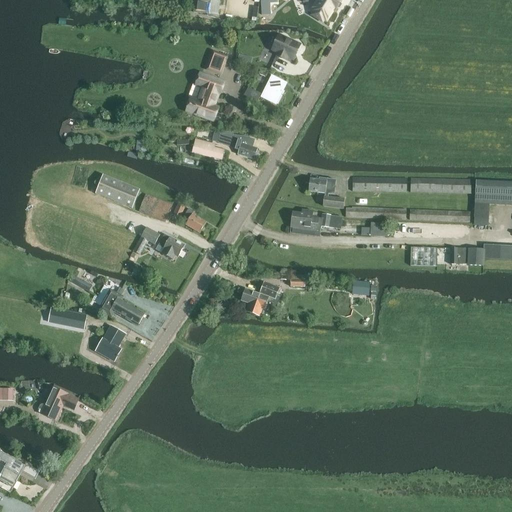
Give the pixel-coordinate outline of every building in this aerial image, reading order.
[(218,16),(220,0),(195,0),(194,13),(218,16)] [(341,0),(318,0),(311,11),(314,13),(313,15),(323,22),(324,19),(327,21),(334,10),(336,11),(342,1),(341,0)] [(286,56),(292,59),(299,44),(277,35),(270,49),(276,52),(274,55),(284,59),(286,56)] [(207,70),(221,75),(228,57),(213,52),(207,70)] [(199,74),(195,85),(203,88),(198,101),(191,98),(186,112),(214,122),(219,109),(213,107),(218,93),(221,94),(225,83),(212,78),(213,77),(209,76),(208,77),(199,74)] [(276,104),(284,89),(279,86),(281,82),(272,77),(262,97),(276,104)] [(261,95),(248,88),(244,96),(258,101),(261,95)] [(254,160),(258,149),(253,148),(255,140),(244,137),(220,134),(218,144),(239,150),(238,155),(254,160)] [(215,145),(196,140),(195,143),(192,153),(222,161),(224,151),(215,148),(215,145)] [(147,142),(137,141),(136,151),(146,152),(147,142)] [(133,209),(140,190),(103,175),(95,194),(133,209)] [(344,210),(345,200),(328,198),(329,195),(334,195),(336,181),(319,178),(319,181),(311,180),(310,185),(309,186),(308,189),(309,190),(309,192),(325,194),(324,207),(344,210)] [(353,178),(353,192),(407,193),(407,179),(353,178)] [(471,194),(471,180),(410,179),(410,193),(471,194)] [(511,195),(511,180),(475,180),(475,194),(511,195)] [(139,212),(165,223),(173,206),(146,195),(139,212)] [(179,218),(185,208),(177,204),(172,214),(179,218)] [(406,220),(406,210),(346,208),(346,218),(406,220)] [(200,233),(206,223),(192,215),(194,212),(189,209),(184,218),(189,221),(186,225),(200,233)] [(329,228),(331,216),(323,215),(322,219),(312,218),(313,212),(302,210),(302,214),(293,213),(291,228),(321,232),(321,227),(329,228)] [(470,223),(470,213),(410,210),(410,220),(470,223)] [(474,226),(488,226),(489,213),(475,212),(474,226)] [(354,226),(353,235),(388,236),(388,223),(372,222),(372,227),(354,226)] [(147,227),(142,237),(135,252),(141,255),(148,242),(156,246),(160,238),(155,235),(157,232),(147,227)] [(162,254),(173,260),(175,256),(178,258),(185,246),(170,238),(165,235),(158,246),(164,250),(162,254)] [(483,248),(483,249),(483,260),(511,261),(511,247),(483,246),(483,248)] [(482,266),(483,260),(483,249),(469,248),(469,249),(469,260),(468,265),(482,266)] [(438,249),(412,249),(411,267),(438,268),(438,249)] [(468,265),(469,260),(469,249),(450,249),(450,265),(468,265)] [(135,265),(132,274),(144,279),(147,269),(135,265)] [(92,287),(73,276),(69,283),(88,293),(92,287)] [(305,288),(305,280),(291,280),(291,287),(305,288)] [(275,299),(277,294),(282,295),(284,291),(279,289),(264,283),(261,293),(275,299)] [(354,294),(354,299),(366,300),(367,294),(366,294),(367,288),(368,284),(355,283),(355,287),(354,287),(354,292),(354,294)] [(113,312),(138,327),(145,314),(120,300),(122,296),(120,296),(122,292),(119,290),(117,294),(107,288),(96,309),(110,317),(113,312)] [(265,309),(269,298),(246,290),(242,301),(249,304),(247,312),(259,317),(262,309),(265,309)] [(84,330),(87,315),(52,308),(49,323),(84,330)] [(118,349),(125,335),(111,327),(103,341),(97,350),(103,353),(104,351),(109,354),(107,357),(115,362),(121,351),(118,349)] [(14,390),(0,388),(0,401),(14,401),(14,390)] [(38,411),(39,413),(57,421),(64,406),(74,410),(79,400),(52,388),(44,404),(43,404),(41,405),(40,406),(39,407),(38,410),(38,411)] [(26,465),(4,453),(0,450),(0,458),(1,459),(0,460),(6,464),(0,475),(0,480),(13,488),(22,472),(35,480),(40,472),(26,464),(26,465)]
